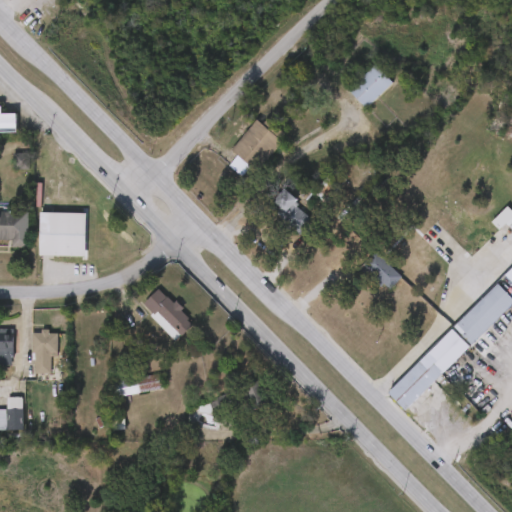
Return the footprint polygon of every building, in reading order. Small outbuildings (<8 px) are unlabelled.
[(349,91),(375,65),(392,82),(366,108),(349,91)] [(376,98),(358,78),(331,104),(349,123),(376,98)] [(0,107),(3,107),(4,114),(18,114),(18,131),(0,131),(0,107)] [(233,150),(258,119),(285,140),(260,171),(253,165),(244,177),(230,167),(239,155),(233,150)] [(242,130),(214,164),(220,169),(212,180),(230,195),(266,149),(242,130)] [(14,169),(14,155),(28,155),(28,169),(14,169)] [(0,183),(11,184),(11,168),(0,167),(0,183)] [(271,207),(286,191),(313,218),(298,234),(271,207)] [(253,220),(283,247),(294,234),(278,219),(282,215),(268,203),(253,220)] [(436,222),(448,210),(477,238),(465,251),(436,222)] [(0,240),(0,212),(30,212),(30,248),(12,248),(12,240),(0,240)] [(87,257),(41,256),(41,213),(87,214),(87,257)] [(445,265),(459,252),(431,223),(418,235),(445,265)] [(13,226),(0,226),(0,261),(12,262),(13,226)] [(22,270),(70,271),(71,227),(23,227),(22,270)] [(402,277),(390,290),(366,267),(377,255),(402,277)] [(511,265),(488,289),(505,307),(511,301),(511,265)] [(347,278),(371,304),(384,292),(359,266),(347,278)] [(460,297),(455,291),(447,299),(460,312),(491,283),(483,275),(460,297)] [(455,327),(498,284),(511,297),(511,305),(473,345),(455,327)] [(147,303),(162,289),(195,325),(181,339),(147,303)] [(159,355),(176,338),(164,326),(165,324),(143,302),(127,318),(136,327),(133,330),(159,355)] [(389,394),(451,329),(470,347),(408,411),(389,394)] [(58,354),(51,354),(51,373),(33,373),(33,333),(58,332),(58,354)] [(0,333),(15,333),(15,366),(0,366),(0,333)] [(41,367),(41,348),(32,348),(33,346),(17,346),(16,388),(35,388),(35,367),(41,367)] [(113,383),(161,374),(164,389),(115,398),(113,383)] [(145,406),(144,390),(102,392),(103,408),(145,406)] [(243,420),(246,398),(234,396),(231,419),(243,420)] [(0,431),(0,410),(8,410),(8,397),(24,397),(24,431),(0,431)]
